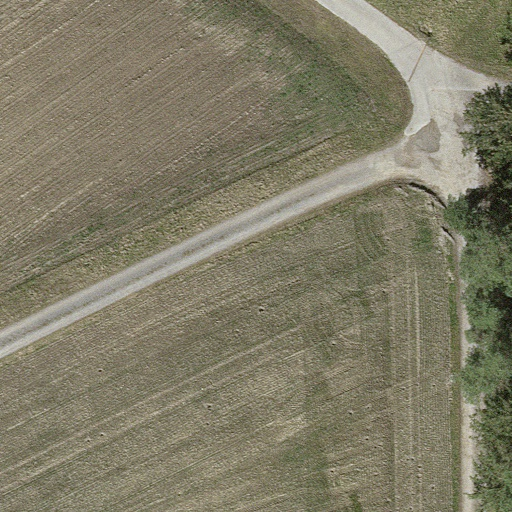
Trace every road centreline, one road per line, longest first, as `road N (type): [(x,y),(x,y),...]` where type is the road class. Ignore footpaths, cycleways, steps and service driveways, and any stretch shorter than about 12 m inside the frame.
road 1 (track): [(465,129),(0,356)]
road 2 (track): [(468,511),(465,129)]
road 3 (track): [(330,0),(409,51),(465,129)]
